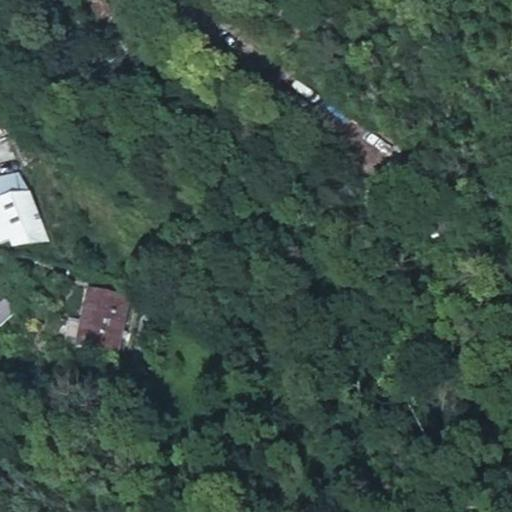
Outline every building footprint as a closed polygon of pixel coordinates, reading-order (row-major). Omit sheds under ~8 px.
[(288,26),(315,52),(330,35),(303,9),(288,26)] [(0,122),(2,128),(0,129),(0,152),(15,183),(39,171),(6,101),(0,103),(0,122)] [(247,149),(241,194),(278,199),(283,155),(247,149)] [(0,192),(0,236),(13,262),(41,250),(11,187),(0,192)] [(124,351),(128,291),(81,288),(77,348),(124,351)]
